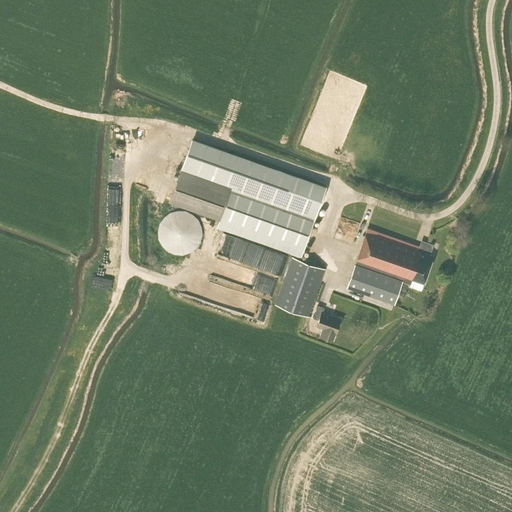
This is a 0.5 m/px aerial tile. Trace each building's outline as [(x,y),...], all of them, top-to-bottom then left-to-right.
[(217,227),(301,257),(325,188),(192,141),(170,202),(220,219),(217,227)] [(424,283),(433,255),(430,254),(433,244),(427,242),(425,248),(419,246),(364,226),(360,238),(364,239),(356,262),(411,281),(412,279),(424,283)] [(308,316),(312,304),(325,269),(292,257),(275,304),(308,316)] [(355,264),(347,287),(395,303),(402,280),(355,264)] [(317,325),(322,327),(336,332),(341,319),(323,312),(324,307),(317,305),(313,318),(319,320),(317,325)] [(333,340),(336,332),(322,327),(319,335),(333,340)]
